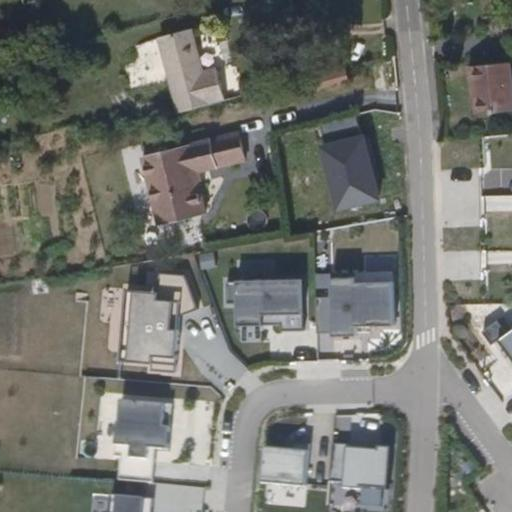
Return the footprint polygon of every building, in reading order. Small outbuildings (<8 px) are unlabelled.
[(178,114),(226,102),(217,67),(203,71),(192,29),(159,38),(178,114)] [(493,108),(511,106),(511,83),(510,63),(465,67),(467,89),(472,88),(473,99),(474,115),(493,114),(493,108)] [(358,116),(322,125),(341,207),(378,199),(373,177),(380,175),(370,136),(363,137),(358,116)] [(240,133),(143,156),(159,225),(208,214),(198,172),(247,161),(240,133)] [(302,279),(238,280),(239,325),(264,324),(263,313),(302,313),(302,279)] [(334,298),(319,298),(320,333),(335,332),(335,335),(359,335),(359,325),(395,325),(395,282),(358,283),(358,279),(334,279),(334,298)] [(158,293),(135,291),(130,360),(153,362),(154,355),(177,357),(179,330),(171,329),(173,301),(157,300),(158,293)] [(511,332),(500,341),(511,357),(511,332)] [(167,406),(122,403),(121,425),(118,425),(116,444),(167,448),(168,429),(165,429),(167,406)] [(295,451),(267,448),(264,484),(276,485),(276,488),(310,490),(314,445),(295,443),(295,451)] [(332,485),(343,485),(344,446),(333,446),(332,485)] [(381,451),(348,449),(345,489),(361,490),(361,487),(387,489),(390,448),(381,448),(381,451)] [(144,511),(145,500),(118,498),(116,511),(144,511)]
